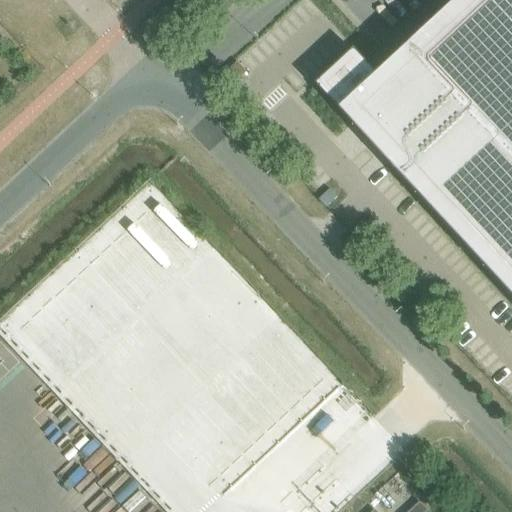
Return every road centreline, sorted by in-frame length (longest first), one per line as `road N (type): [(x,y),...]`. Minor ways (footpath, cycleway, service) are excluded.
road 1 (unclassified): [(511,455),(147,70)]
road 2 (unclassified): [(147,70),(0,208)]
road 3 (unknown): [(171,95),(270,0)]
